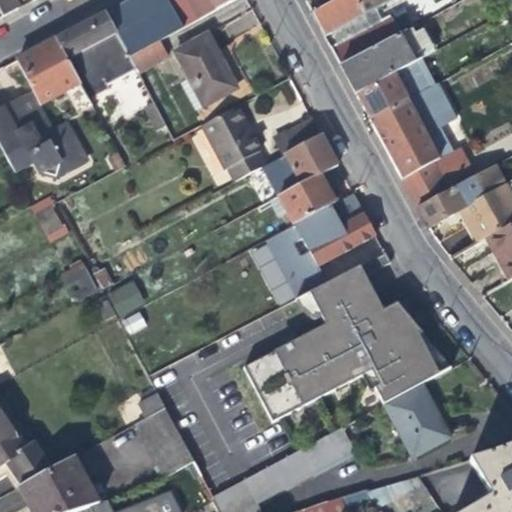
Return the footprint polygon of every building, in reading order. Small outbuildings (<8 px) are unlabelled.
[(16,10),(10,0),(0,0),(0,14),(2,17),(16,10)] [(128,0),(103,13),(127,57),(157,42),(180,30),(164,0),(128,0)] [(164,0),(180,30),(236,0),(164,0)] [(323,37),(330,33),(372,10),(390,0),(338,0),(332,4),(311,15),(318,28),(323,37)] [(330,33),(339,48),(380,23),(372,10),(330,33)] [(107,88),(135,73),(127,57),(103,13),(79,26),(54,39),(88,103),(109,92),(107,88)] [(331,52),(340,68),(404,34),(394,16),(380,23),(339,48),(331,52)] [(406,32),(404,34),(340,68),(350,86),(355,96),(420,62),(406,32)] [(201,107),(248,84),(237,63),(227,45),(215,51),(206,35),(172,53),(201,107)] [(88,103),(54,39),(36,49),(16,60),(40,105),(63,93),(77,118),(92,109),(88,103)] [(165,57),(157,42),(127,57),(135,73),(165,57)] [(420,62),(355,96),(364,113),(369,121),(435,86),(422,61),(420,62)] [(435,86),(369,121),(388,156),(417,210),(458,188),(454,180),(444,185),(433,165),(440,162),(428,141),(459,125),(438,85),(435,86)] [(25,120),(13,99),(6,103),(0,106),(0,109),(6,120),(31,165),(36,174),(37,175),(56,180),(62,161),(74,165),(83,160),(71,139),(57,135),(47,141),(33,116),(25,120)] [(0,109),(0,150),(13,175),(31,165),(6,120),(0,109)] [(235,109),(200,127),(224,171),(228,169),(235,182),(264,167),(257,154),(259,153),(250,136),(235,109)] [(276,142),(284,156),(320,137),(313,123),(276,142)] [(278,199),(280,198),(319,177),(337,167),(330,154),(320,137),(284,156),(273,162),(283,182),(272,188),(278,199)] [(417,210),(428,230),(463,211),(468,219),(464,220),(472,234),(477,245),(488,240),(511,226),(511,161),(511,160),(458,188),(417,210)] [(327,192),(319,177),(280,198),(294,226),(334,205),(327,192)] [(317,268),(375,237),(365,219),(352,195),(334,205),(294,226),(280,234),(302,276),(317,268)] [(30,206),(47,243),(67,234),(50,197),(30,206)] [(511,226),(488,240),(499,260),(511,282),(511,281),(511,226)] [(317,290),(326,285),(317,268),(302,276),(280,234),(265,242),(296,301),(317,290)] [(384,255),(359,268),(364,277),(367,276),(389,264),(384,255)] [(83,265),(61,276),(66,285),(75,280),(81,292),(72,296),(76,304),(96,293),(83,265)] [(359,268),(326,285),(317,290),(334,323),(336,321),(338,325),(349,320),(345,313),(374,298),(382,313),(386,311),(367,276),(364,277),(359,268)] [(129,288),(109,299),(119,317),(139,306),(129,288)] [(325,327),(334,323),(317,290),(296,301),(295,302),(300,312),(313,323),(321,319),(325,327)] [(396,306),(386,311),(382,313),(374,298),(345,313),(349,320),(338,325),(336,321),(334,323),(339,333),(329,339),(327,349),(330,355),(338,361),(351,354),(362,377),(370,373),(378,388),(374,390),(382,404),(418,384),(437,374),(409,346),(421,336),(409,322),(396,306)] [(114,315),(106,300),(96,305),(104,321),(114,315)] [(140,315),(123,324),(129,335),(146,326),(140,315)] [(346,386),(352,382),(362,377),(351,354),(338,361),(330,355),(327,349),(329,339),(339,333),(334,323),(325,327),(316,332),(304,338),(296,342),(292,334),(279,341),(283,348),(273,354),(261,360),(243,369),(271,424),(290,414),(301,408),(334,391),(346,386)] [(303,335),(304,338),(316,332),(314,329),(303,335)] [(448,368),(421,336),(409,346),(437,374),(448,368)] [(260,357),(261,360),(273,354),(271,351),(260,357)] [(370,392),(374,390),(378,388),(370,373),(362,377),(370,392)] [(367,394),(370,392),(362,377),(352,382),(367,394)] [(435,415),(418,384),(382,404),(380,405),(409,458),(448,437),(435,415)] [(347,388),(346,386),(334,391),(335,394),(347,388)] [(139,399),(142,403),(156,395),(153,391),(139,399)] [(139,404),(147,420),(164,411),(166,409),(158,394),(156,395),(142,403),(139,404)] [(0,477),(7,473),(16,489),(50,471),(34,442),(24,447),(0,402),(0,477)] [(303,411),(301,408),(290,414),(291,417),(303,411)] [(165,481),(176,475),(194,465),(164,411),(147,420),(135,426),(165,481)] [(351,452),(338,428),(212,498),(219,511),(255,511),(251,505),(351,452)] [(465,511),(511,511),(511,447),(472,460),(493,496),(465,511)] [(86,482),(73,459),(72,460),(50,471),(16,489),(30,511),(82,511),(98,507),(86,482)] [(184,489),(201,479),(194,465),(176,475),(184,489)] [(429,496),(417,477),(405,481),(419,502),(429,496)] [(382,488),(368,493),(375,504),(377,507),(389,499),(382,488)] [(343,511),(360,511),(375,504),(368,493),(366,490),(349,495),(336,499),(343,511)] [(343,511),(336,499),(293,511),(343,511)]
